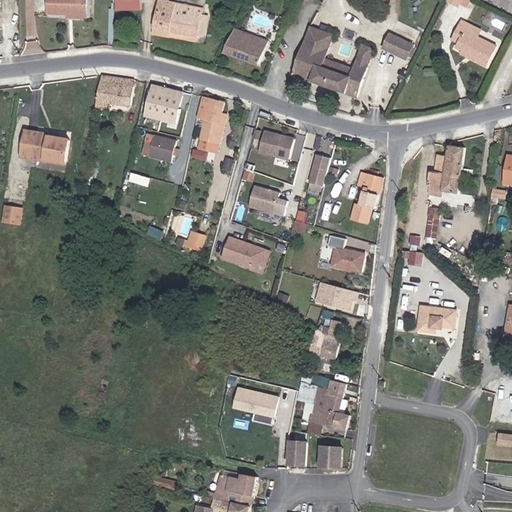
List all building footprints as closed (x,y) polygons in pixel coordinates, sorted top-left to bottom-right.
[(50,0),(51,13),(87,14),(87,0),(50,0)] [(141,10),(141,0),(117,0),(117,9),(141,10)] [(198,36),(203,9),(161,0),(156,28),(198,36)] [(304,13),(309,1),(307,0),(297,0),(294,8),(304,13)] [(496,45),(478,36),(481,30),(462,20),(458,27),(463,30),(457,42),(456,44),(475,53),(472,59),(485,66),(496,45)] [(291,41),(298,26),(288,22),(281,37),(291,41)] [(327,60),(335,35),(313,27),(295,75),(357,96),(371,59),(361,56),(356,70),(327,60)] [(457,42),(463,30),(458,27),(451,39),(457,42)] [(237,28),(226,53),(258,66),(268,41),(237,28)] [(408,59),(414,45),(391,34),(385,48),(408,59)] [(475,53),(456,44),(453,49),(472,59),(475,53)] [(371,59),(375,49),(364,45),(361,56),(371,59)] [(137,79),(103,74),(98,101),(132,107),(137,79)] [(176,122),(183,90),(150,83),(143,116),(176,122)] [(220,155),(229,120),(221,118),(222,113),(224,102),(204,98),(200,117),(207,119),(200,149),(220,155)] [(36,133),(26,132),(22,155),(32,157),(33,152),(42,154),(46,155),(45,160),(65,163),(70,138),(56,135),(56,137),(50,136),(51,133),(37,130),(36,133)] [(172,160),(177,140),(148,132),(143,152),(172,160)] [(278,135),(264,132),(259,151),(289,159),(294,139),(281,136),(281,138),(277,137),(278,135)] [(429,189),(441,190),(458,192),(464,149),(450,147),(448,156),(437,155),(435,173),(432,173),(429,189)] [(324,188),(331,160),(317,156),(310,185),(324,188)] [(511,183),(511,156),(507,156),(503,182),(511,183)] [(233,173),(235,166),(228,165),(226,172),(233,173)] [(251,180),(253,173),(246,170),(244,177),(251,180)] [(371,178),(364,176),(362,189),(369,190),(371,178)] [(382,180),(371,178),(369,190),(365,208),(360,207),(358,221),(370,224),(373,208),(377,209),(382,180)] [(284,216),(288,201),(279,198),(280,193),(256,186),(250,206),(284,216)] [(507,198),(508,191),(495,189),(494,197),(507,198)] [(18,224),(20,209),(13,207),(6,206),(3,222),(18,224)] [(431,208),(426,241),(435,243),(440,209),(431,208)] [(73,215),(69,230),(82,233),(85,218),(73,215)] [(310,233),(312,226),(305,224),(303,231),(310,233)] [(408,231),(400,230),(399,238),(401,239),(401,242),(407,242),(408,231)] [(191,246),(197,248),(201,234),(194,232),(191,246)] [(201,234),(197,248),(202,249),(206,235),(201,234)] [(267,243),(230,235),(225,256),(247,261),(248,259),(257,261),(264,257),(267,243)] [(271,244),(267,243),(264,257),(257,261),(248,259),(247,261),(266,266),(271,244)] [(330,245),(326,264),(337,266),(338,266),(348,268),(350,269),(362,272),(366,253),(330,245)] [(120,272),(124,253),(114,251),(113,255),(97,251),(95,263),(101,264),(100,268),(120,272)] [(411,264),(425,265),(425,251),(411,251),(411,264)] [(353,311),(358,291),(321,281),(315,302),(353,311)] [(284,307),(287,297),(278,292),(275,302),(284,307)] [(456,310),(421,306),(418,329),(435,331),(435,328),(442,328),(442,326),(454,328),(456,310)] [(337,357),(342,340),(337,339),(341,322),(334,320),(334,321),(332,327),(323,324),(322,328),(318,327),(313,351),(337,357)] [(337,339),(342,340),(346,323),(341,322),(337,339)] [(316,374),(304,371),(301,381),(313,384),(316,374)] [(323,386),(331,388),(334,379),(325,377),(323,386)] [(344,399),(348,382),(334,379),(331,388),(330,395),(344,399)] [(313,384),(301,381),(296,400),(313,404),(318,385),(313,384)] [(323,386),(318,385),(313,404),(309,419),(324,422),(347,428),(351,415),(343,413),(347,399),(344,399),(330,395),(331,388),(323,386)] [(236,387),(233,408),(254,412),(253,420),(274,424),(279,393),(236,387)] [(324,422),(309,419),(306,432),(321,435),(324,422)] [(266,434),(263,424),(244,429),(247,440),(251,439),(258,459),(283,450),(277,432),(266,434)] [(497,445),(511,445),(511,436),(498,435),(497,445)] [(291,441),(288,462),(305,464),(308,443),(291,441)] [(322,446),(320,466),(339,468),(342,449),(322,446)] [(258,482),(230,476),(229,481),(221,480),(216,501),(251,509),(258,482)] [(249,511),(251,509),(216,501),(209,499),(208,506),(199,504),(196,511),(249,511)]
